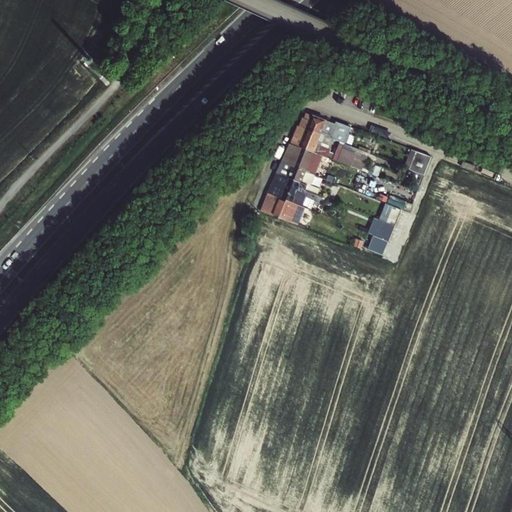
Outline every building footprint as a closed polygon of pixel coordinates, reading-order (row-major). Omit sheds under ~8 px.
[(304,124),(311,127),(317,130),(319,127),(324,129),(330,132),(329,136),(347,144),(354,127),(340,121),(338,123),(316,115),(315,117),(311,115),(310,116),(308,116),(304,124)] [(312,138),(319,141),(319,140),(307,135),(311,127),(304,124),(302,123),(295,141),(308,147),(312,138)] [(319,140),(322,132),(317,130),(311,127),(307,135),(319,140)] [(316,146),(319,141),(312,138),(308,147),(315,149),(316,146)] [(293,140),(284,160),(308,170),(316,150),(315,149),(308,147),(295,141),(293,140)] [(316,146),(315,149),(316,150),(339,160),(340,159),(342,154),(330,149),(330,148),(322,144),(321,148),(316,146)] [(368,157),(345,147),(342,154),(340,159),(363,169),(368,157)] [(432,159),(412,151),(409,158),(413,160),(412,164),(408,162),(405,169),(424,178),(432,159)] [(284,160),(280,170),(284,171),(304,180),(303,184),(321,192),(323,186),(314,182),(318,174),(308,170),(284,160)] [(304,180),(284,171),(277,188),(297,197),(306,200),(310,191),(323,197),(324,194),(321,192),(303,184),(304,180)] [(297,197),(277,188),(268,209),(299,222),(302,213),(292,209),(297,197)] [(306,200),(297,197),(292,209),(302,213),(299,222),(306,225),(315,204),(306,200)] [(388,204),(381,218),(395,224),(401,210),(388,204)] [(375,216),(370,228),(390,237),(395,224),(381,218),(375,216)]
